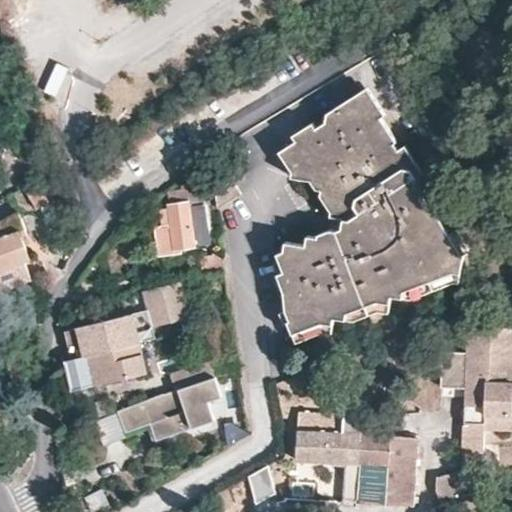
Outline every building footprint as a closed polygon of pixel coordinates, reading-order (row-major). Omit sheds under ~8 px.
[(340,204),(339,213),(351,214),(354,224),(320,239),(319,231),(308,230),(307,241),(295,242),(294,256),(283,261),(291,280),(283,283),(285,302),(291,316),(289,318),(294,330),(323,319),(334,321),(336,314),(348,316),(348,309),(378,295),(390,298),(393,291),(404,292),(405,285),(454,265),(462,266),(463,249),(433,204),(429,206),(418,188),(424,184),(378,109),(376,109),(361,87),(330,107),(328,116),(317,123),(314,119),(303,125),(306,132),(297,138),(287,144),(300,165),(298,174),(310,174),(314,182),(317,182),(320,183),(323,182),(326,182),(340,204)] [(293,131),(297,138),(306,132),(303,125),(293,131)] [(182,174),(167,183),(168,184),(199,178),(198,162),(182,174)] [(214,183),(217,207),(240,193),(228,174),(214,183)] [(168,184),(168,191),(185,189),(187,195),(201,193),(199,178),(168,184)] [(36,207),(48,199),(36,180),(24,186),(36,207)] [(331,213),(339,213),(340,204),(326,182),(323,182),(320,183),(317,182),(314,182),(323,196),(330,209),(331,213)] [(185,189),(168,191),(170,204),(163,206),(164,219),(157,220),(158,235),(159,248),(183,245),(182,237),(202,235),(203,234),(201,219),(207,218),(205,200),(202,200),(201,193),(187,195),(185,189)] [(0,270),(31,257),(26,244),(31,241),(18,211),(0,220),(0,270)] [(218,265),(224,264),(222,248),(202,251),(203,267),(218,265)] [(155,322),(197,312),(188,277),(146,286),(150,301),(64,321),(68,340),(72,354),(86,351),(135,339),(158,334),(155,322)] [(143,373),(135,339),(86,351),(91,371),(95,386),(143,373)] [(466,359),(442,358),(442,393),(465,394),(464,412),(486,412),(485,436),(511,436),(511,389),(488,389),(488,342),(466,341),(466,359)] [(214,372),(212,357),(172,372),(176,386),(202,376),(214,372)] [(237,368),(237,365),(214,372),(202,376),(176,386),(119,406),(124,420),(148,411),(151,421),(157,436),(216,415),(206,388),(216,384),(218,390),(233,385),(228,370),(237,368)] [(351,428),(352,412),(301,409),(300,456),(347,459),(346,498),(360,499),(364,429),(351,428)] [(486,412),(464,412),(464,439),(485,439),(485,436),(486,412)] [(225,422),(230,440),(251,428),(248,414),(225,422)] [(419,434),(396,431),(365,429),(364,429),(360,499),(415,501),(419,434)] [(258,503),(279,497),(270,468),(249,474),(258,503)] [(464,474),(436,478),(439,500),(467,496),(464,474)]
